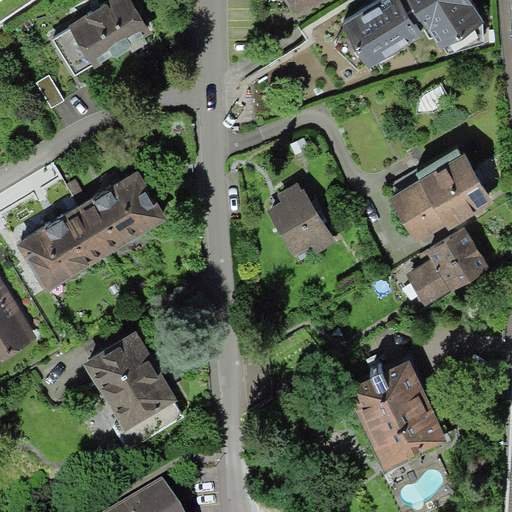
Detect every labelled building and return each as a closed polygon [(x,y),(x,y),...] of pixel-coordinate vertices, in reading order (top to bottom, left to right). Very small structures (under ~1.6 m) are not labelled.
[(0,0),(0,19),(28,0),(0,0)] [(136,0),(118,0),(55,37),(77,75),(97,64),(92,55),(149,23),(136,0)] [(284,0),(295,17),(321,0),(284,0)] [(476,0),(382,0),(344,23),(370,67),(429,33),(441,53),(491,25),(476,0)] [(51,76),(38,84),(52,110),(66,102),(51,76)] [(470,149),(392,196),(419,241),(497,194),(470,149)] [(29,234),(56,282),(170,217),(142,169),(29,234)] [(305,180),(266,203),(296,254),(335,232),(305,180)] [(434,258),(409,273),(428,307),(494,269),(469,226),(429,249),(434,258)] [(0,279),(0,354),(34,332),(0,279)] [(93,360),(134,422),(179,392),(139,330),(93,360)] [(418,354),(353,381),(389,465),(453,439),(418,354)] [(315,406),(303,409),(295,420),(296,431),(303,440),(315,441),(328,433),(330,421),(326,411),(315,406)] [(181,511),(167,487),(125,511),(181,511)]
